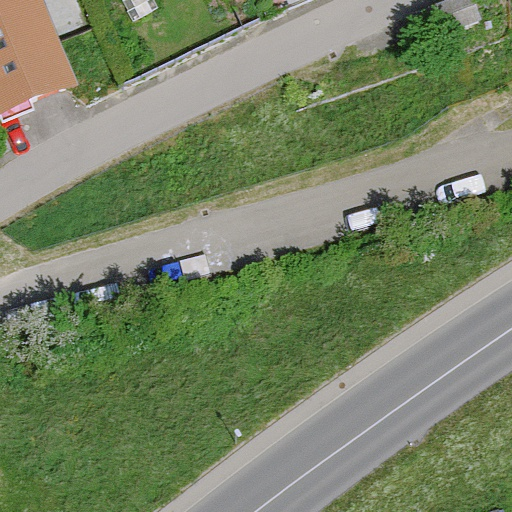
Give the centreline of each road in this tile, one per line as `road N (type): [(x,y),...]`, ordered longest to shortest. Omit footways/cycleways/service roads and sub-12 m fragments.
road 1 (residential): [(0,198),(116,123),(385,0)]
road 2 (secondary): [(255,511),(511,327)]
